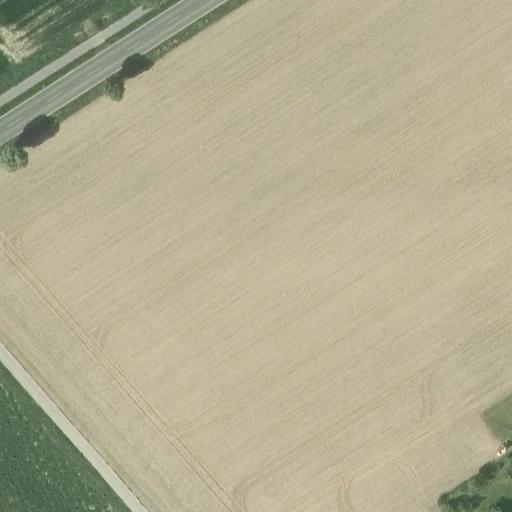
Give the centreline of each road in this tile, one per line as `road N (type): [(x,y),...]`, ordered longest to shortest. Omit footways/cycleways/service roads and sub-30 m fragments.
road 1 (tertiary): [(0,131),(203,0)]
road 2 (unclassified): [(0,354),(138,511)]
